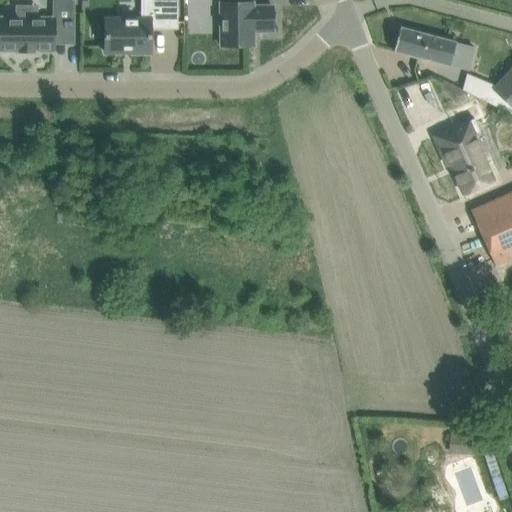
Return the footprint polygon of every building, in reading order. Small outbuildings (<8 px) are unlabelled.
[(53,0),(53,18),(16,18),(0,17),(0,50),(18,51),(18,52),(20,52),(20,50),(32,50),(32,52),(34,52),(34,51),(53,51),(54,25),(74,25),(73,0),(53,0)] [(124,53),(131,53),(151,53),(151,29),(177,29),(177,0),(140,0),(141,19),(105,19),(105,53),(124,53)] [(221,3),(221,46),(253,46),(253,31),(273,31),(273,7),(253,7),(253,3),(221,3)] [(455,42),(400,27),(393,51),(466,71),(473,47),(455,42)] [(511,68),(492,90),(511,108),(511,68)] [(458,127),(433,138),(446,166),(448,165),(462,195),(492,181),(473,137),(479,134),(474,121),(478,119),(482,118),(475,104),(452,114),(458,127)] [(495,265),(511,257),(511,193),(471,212),(495,265)]
